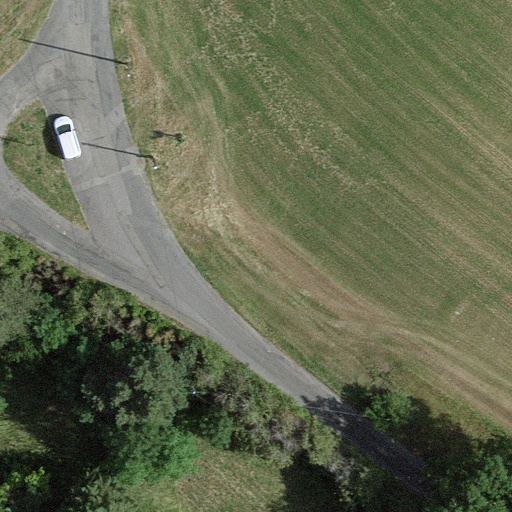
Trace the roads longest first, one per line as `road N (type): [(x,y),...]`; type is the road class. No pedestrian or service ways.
road 1 (unclassified): [(203,314),(138,198),(90,27),(90,0)]
road 2 (unclassified): [(463,511),(203,314)]
road 3 (unclassified): [(0,183),(35,225),(137,286),(203,314)]
